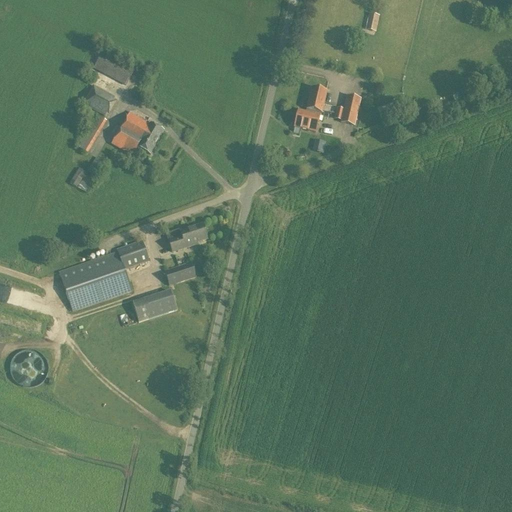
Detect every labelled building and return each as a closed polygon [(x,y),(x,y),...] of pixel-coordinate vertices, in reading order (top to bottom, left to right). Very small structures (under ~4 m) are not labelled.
[(376,33),(379,17),(368,14),(365,30),(376,33)] [(126,87),(136,68),(103,51),(93,69),(126,87)] [(477,89),(499,80),(498,77),(500,77),(497,66),(487,69),(487,70),(472,76),(477,89)] [(108,116),(115,102),(113,101),(115,98),(92,86),(82,104),(104,116),(105,114),(108,116)] [(309,114),(319,116),(320,112),(325,93),(314,90),(309,114)] [(343,110),(356,113),(359,99),(346,96),(343,110)] [(377,110),(381,122),(402,114),(398,102),(377,110)] [(356,113),(343,110),(336,108),(334,120),(341,121),(340,123),(353,126),(356,113)] [(319,116),(309,114),(298,111),(294,128),(315,132),(319,116)] [(150,155),(163,132),(130,113),(111,145),(131,157),(137,148),(150,155)] [(87,154),(106,121),(95,115),(76,147),(87,154)] [(325,143),(319,142),(318,147),(314,146),(312,152),(322,154),(325,143)] [(96,177),(105,164),(96,158),(87,171),(96,177)] [(76,188),(86,173),(79,169),(69,184),(76,188)] [(85,194),(93,181),(85,176),(77,188),(85,194)] [(172,253),(207,241),(202,225),(180,232),(181,235),(167,239),(172,253)] [(72,313),(132,292),(124,271),(148,262),(141,242),(116,251),(117,253),(58,274),(72,313)] [(169,287),(196,278),(191,263),(164,272),(169,287)] [(139,324),(177,312),(170,292),(132,304),(139,324)] [(24,388),(28,388),(31,388),(34,388),(37,386),(40,385),(42,383),(44,380),(46,377),(47,374),(47,371),(47,368),(47,364),(46,361),(44,359),(42,356),(40,354),(37,352),(34,351),(31,350),(28,350),(24,351),(21,351),(18,353),(16,355),(13,357),(12,360),(10,363),(9,366),(9,369),(9,373),(10,376),(12,379),(13,381),(16,384),(18,386),(21,387),(24,388)]
